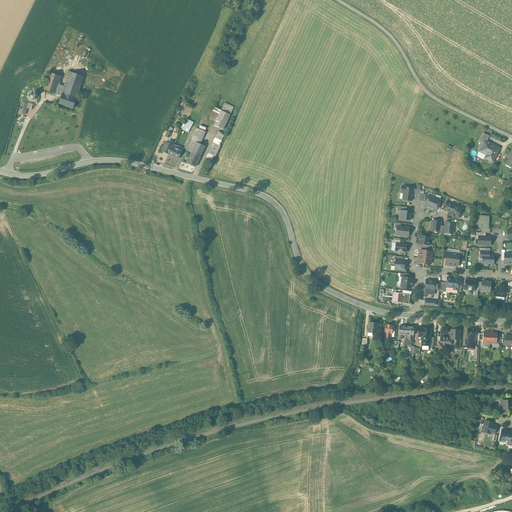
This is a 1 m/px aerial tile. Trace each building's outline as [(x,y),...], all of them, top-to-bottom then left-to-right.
[(76,36),(63,62),(71,65),(73,60),(78,62),(81,57),(79,56),(86,40),(76,36)] [(84,77),(69,72),(67,79),(62,93),(76,98),(84,77)] [(49,73),(43,90),(55,94),(61,77),(49,73)] [(61,77),(55,94),(61,96),(62,93),(67,79),(61,77)] [(35,95),(31,93),(28,95),(27,98),(29,101),(32,103),(36,101),(36,98),(35,95)] [(76,98),(62,93),(61,96),(58,104),(72,109),(76,98)] [(28,104),(21,102),(19,110),(26,111),(28,104)] [(234,107),(225,103),(221,111),(230,115),(234,107)] [(214,108),(209,119),(215,122),(221,111),(214,108)] [(221,111),(215,122),(214,126),(223,130),(230,115),(221,111)] [(208,121),(202,118),(198,129),(203,131),(208,121)] [(186,122),(182,129),(188,132),(192,125),(186,122)] [(438,137),(440,132),(432,128),(430,134),(438,137)] [(224,136),(218,133),(215,138),(221,141),(224,136)] [(489,136),(483,133),(478,142),(483,144),(484,141),(487,142),(489,136)] [(495,147),(489,144),(489,143),(487,142),(484,141),(483,144),(479,152),(486,155),(485,158),(493,162),(495,158),(494,158),(499,148),(495,146),(495,147)] [(165,142),(161,151),(169,154),(172,147),(173,146),(165,142)] [(197,142),(192,152),(201,156),(206,146),(197,142)] [(213,142),(208,153),(215,157),(220,146),(219,145),(213,142)] [(181,152),(174,148),(172,147),(169,154),(178,159),(181,152)] [(201,156),(192,152),(188,162),(197,166),(201,156)] [(408,187),(402,186),(401,193),(404,193),(403,200),(411,201),(412,194),(413,189),(408,188),(408,187)] [(440,200),(429,195),(426,201),(426,202),(424,207),(436,211),(440,200)] [(462,209),(452,205),(446,203),(443,209),(450,212),(451,214),(450,215),(455,217),(460,215),(459,213),(461,212),(462,209)] [(406,211),(400,210),(399,212),(398,220),(406,221),(406,220),(410,221),(411,213),(407,213),(407,211),(406,211)] [(489,216),(479,216),(479,220),(478,220),(478,227),(481,227),(481,229),(488,229),(489,216)] [(440,221),(433,220),(432,223),(431,228),(432,228),(431,231),(439,232),(439,226),(440,221)] [(453,223),(446,222),(445,226),(445,233),(452,234),(452,230),(453,230),(454,226),(453,226),(453,223)] [(400,227),(397,227),(396,234),(399,234),(400,235),(408,236),(409,228),(400,227)] [(429,237),(420,236),(419,244),(424,244),(428,245),(429,237)] [(485,237),(478,237),(478,240),(478,245),(490,246),(490,237),(485,237)] [(400,244),(395,243),(394,251),(406,253),(407,245),(400,244)] [(489,256),(482,255),(482,258),(482,263),(483,264),(484,265),(487,265),(488,264),(493,264),(494,256),(489,256)] [(403,260),(396,259),(396,260),(395,262),(393,262),(393,266),(395,267),(394,270),(404,271),(405,261),(403,260)] [(409,278),(402,277),(402,278),(401,287),(411,288),(411,285),(412,285),(413,282),(412,282),(412,278),(409,278)] [(459,280),(447,278),(447,283),(446,287),(454,288),(453,290),(457,291),(458,288),(459,280)] [(430,280),(427,280),(426,280),(425,289),(434,290),(435,282),(435,281),(430,281),(430,280)] [(476,281),(465,280),(464,289),(475,291),(475,286),(476,281)] [(488,281),(484,281),(484,282),(482,281),(481,291),(484,292),(485,291),(490,291),(491,282),(488,282),(488,281)] [(503,285),(499,285),(499,287),(497,287),(495,296),(504,297),(505,294),(506,288),(503,287),(503,285)] [(404,294),(398,293),(397,297),(394,297),(393,297),(393,302),(397,303),(409,304),(410,294),(404,294)] [(378,324),(369,322),(368,326),(367,326),(367,330),(368,330),(367,333),(376,334),(378,324)] [(393,326),(385,325),(384,333),(384,339),(386,340),(391,340),(391,334),(393,326)] [(407,327),(399,326),(399,334),(398,339),(402,339),(402,335),(406,335),(407,327)] [(414,327),(407,327),(406,335),(408,335),(407,340),(405,340),(405,345),(411,345),(412,341),(413,341),(413,336),(414,327)] [(431,329),(423,328),(419,327),(418,336),(422,337),(421,346),(422,346),(422,349),(428,350),(428,346),(429,346),(430,337),(431,329)] [(472,329),(468,329),(467,340),(465,340),(465,345),(466,345),(466,348),(474,348),(474,347),(475,329),(472,329)] [(460,330),(451,330),(450,338),(440,337),(440,343),(438,343),(438,347),(442,348),(442,344),(455,345),(454,348),(455,349),(458,349),(459,348),(459,340),(460,330)] [(508,400),(500,400),(500,410),(505,410),(505,409),(509,409),(509,407),(509,402),(508,400)] [(492,423),(485,421),(482,432),(490,434),(490,432),(495,433),(496,426),(492,425),(492,423)] [(511,432),(501,430),(499,440),(504,441),(505,440),(510,441),(511,442),(511,437),(511,432)]
